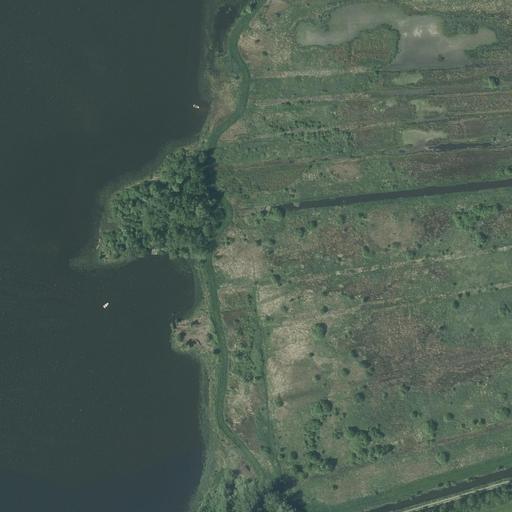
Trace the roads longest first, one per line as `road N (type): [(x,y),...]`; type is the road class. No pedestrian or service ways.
road 1 (track): [(233,52),(241,106),(213,138),(207,170),(231,214),(207,266),(224,337),(218,407),(221,425),(276,496),(303,511)]
road 2 (track): [(511,459),(327,510),(298,503)]
